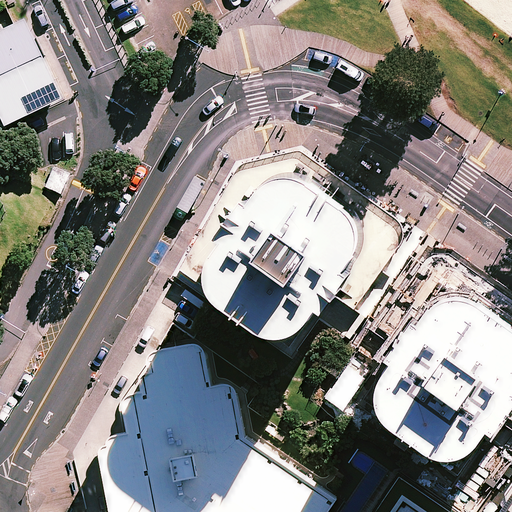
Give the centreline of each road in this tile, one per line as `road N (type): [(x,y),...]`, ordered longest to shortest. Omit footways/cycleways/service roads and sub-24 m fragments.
road 1 (tertiary): [(258,97),(224,112),(188,150),(0,481)]
road 2 (tertiary): [(258,97),(305,95),(370,118),(511,215)]
